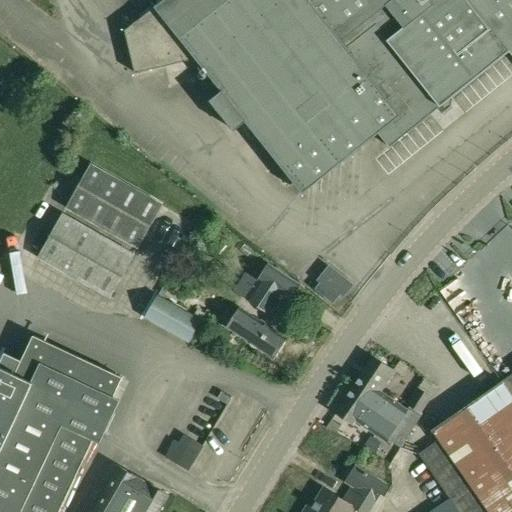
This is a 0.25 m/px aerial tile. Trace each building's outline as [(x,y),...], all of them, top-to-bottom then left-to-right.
[(511,0),(164,0),(126,30),(136,72),(153,68),(150,58),(188,49),(221,91),(211,101),(236,131),(246,123),(303,194),(379,133),(390,147),(441,106),(450,107),(452,97),(510,51),(511,53),(511,0)] [(461,141),(472,155),(511,122),(511,115),(504,107),(461,141)] [(65,208),(138,249),(163,204),(91,163),(65,208)] [(39,258),(110,298),(134,255),(63,215),(39,258)] [(480,314),(508,288),(498,278),(488,287),(458,255),(440,271),(480,314)] [(318,281),(311,290),(329,304),(338,292),(342,295),(352,283),(327,263),(315,278),(318,281)] [(247,298),(271,314),(282,297),(288,301),(299,285),(269,265),(247,298)] [(210,306),(196,298),(190,294),(166,280),(158,295),(144,318),(190,344),(210,306)] [(224,311),(218,321),(228,327),(274,356),(286,337),(240,307),(234,317),(224,311)] [(13,423),(51,344),(34,336),(16,374),(0,366),(0,511),(59,511),(85,457),(13,423)] [(106,371),(51,344),(13,423),(85,457),(88,459),(109,416),(89,406),(106,371)] [(357,384),(372,395),(370,398),(374,401),(381,391),(395,372),(375,358),(357,384)] [(126,380),(106,371),(89,406),(109,416),(126,380)] [(511,511),(511,375),(433,430),(440,441),(421,454),(438,479),(418,493),(431,511),(511,511)] [(423,379),(418,388),(432,397),(438,389),(423,379)] [(357,384),(337,413),(347,420),(343,425),(356,434),(362,425),(386,442),(388,439),(400,447),(420,418),(381,391),(374,401),(370,398),(372,395),(357,384)] [(407,405),(421,415),(432,397),(418,388),(407,405)] [(382,443),(372,436),(365,446),(375,453),(382,443)] [(166,457),(188,470),(198,454),(182,444),(182,445),(176,441),(166,457)] [(352,486),(344,499),(354,505),(353,506),(361,511),(368,511),(386,483),(356,464),(345,482),(352,486)] [(92,511),(159,511),(169,496),(119,466),(92,511)] [(354,505),(344,499),(324,487),(311,507),(308,504),(302,511),(349,511),(353,506),(354,505)]
